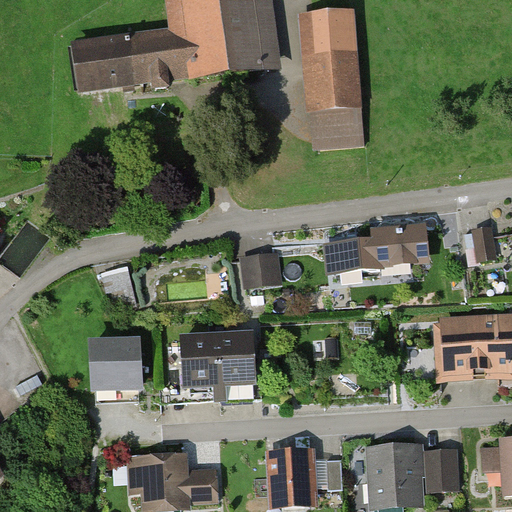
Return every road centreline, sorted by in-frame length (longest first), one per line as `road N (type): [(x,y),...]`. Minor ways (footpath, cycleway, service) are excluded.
road 1 (residential): [(511,189),(131,243),(56,272),(0,323)]
road 2 (residential): [(511,415),(168,436)]
